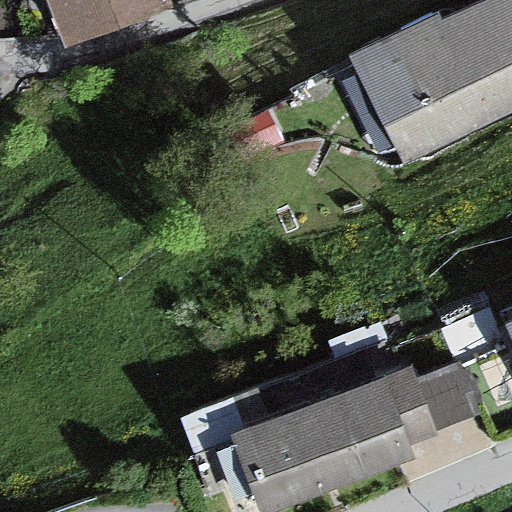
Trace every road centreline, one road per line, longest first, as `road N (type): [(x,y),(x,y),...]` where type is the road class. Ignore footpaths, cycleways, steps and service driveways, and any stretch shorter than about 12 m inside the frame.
road 1 (residential): [(0,59),(61,53),(235,0)]
road 2 (residential): [(398,511),(511,465)]
